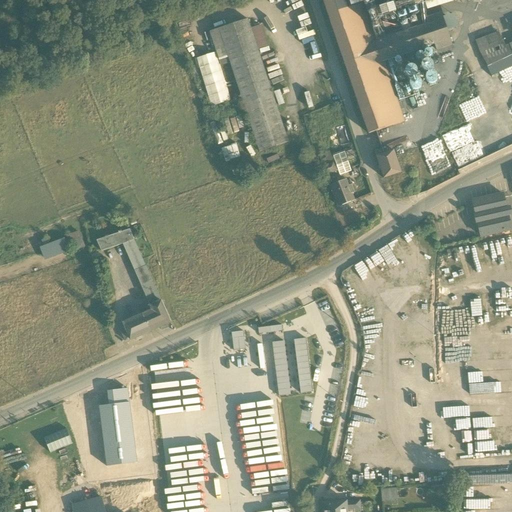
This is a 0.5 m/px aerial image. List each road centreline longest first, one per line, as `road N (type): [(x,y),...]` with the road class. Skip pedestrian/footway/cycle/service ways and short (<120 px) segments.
road 1 (residential): [(0,417),(326,271),(390,228)]
road 2 (residential): [(309,0),(390,228)]
road 3 (residential): [(390,228),(511,161)]
